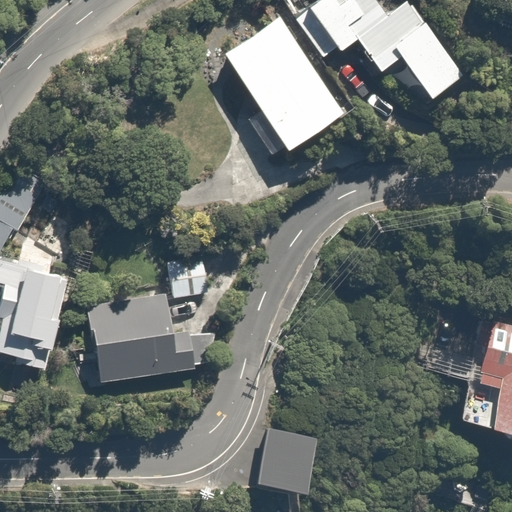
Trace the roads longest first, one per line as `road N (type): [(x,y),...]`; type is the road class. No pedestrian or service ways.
road 1 (residential): [(0,466),(151,462),(191,453),(217,432),(280,269),(322,219),(400,189),(511,184)]
road 2 (residential): [(0,130),(20,76),(108,0)]
